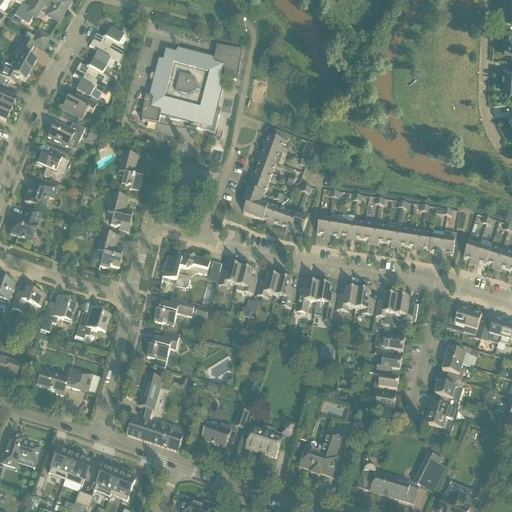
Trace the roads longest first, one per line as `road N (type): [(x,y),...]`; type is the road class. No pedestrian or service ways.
road 1 (residential): [(201,240),(285,261),(446,281)]
road 2 (residential): [(87,0),(0,192)]
road 3 (residential): [(483,0),(486,119),(511,160)]
road 4 (residential): [(201,240),(220,189),(172,176),(160,184),(149,227)]
road 5 (residential): [(129,297),(96,436)]
road 6 (residential): [(178,466),(311,511)]
road 7 (residential): [(446,281),(411,412)]
road 8 (residential): [(0,256),(129,297)]
